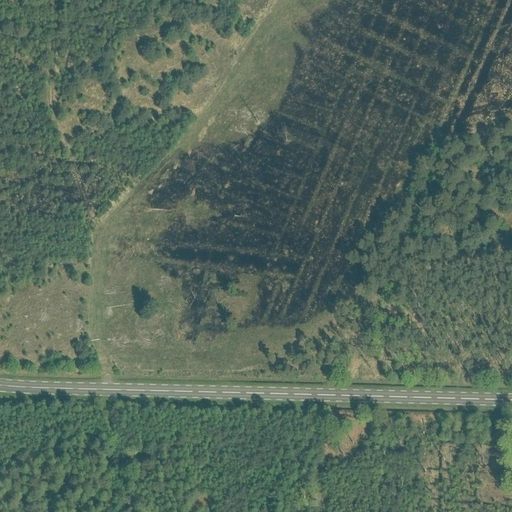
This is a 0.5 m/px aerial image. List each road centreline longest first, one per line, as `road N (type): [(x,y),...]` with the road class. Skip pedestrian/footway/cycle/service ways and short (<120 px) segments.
road 1 (primary): [(511,401),(0,386)]
road 2 (track): [(106,390),(92,313),(100,230),(195,128),(280,0)]
